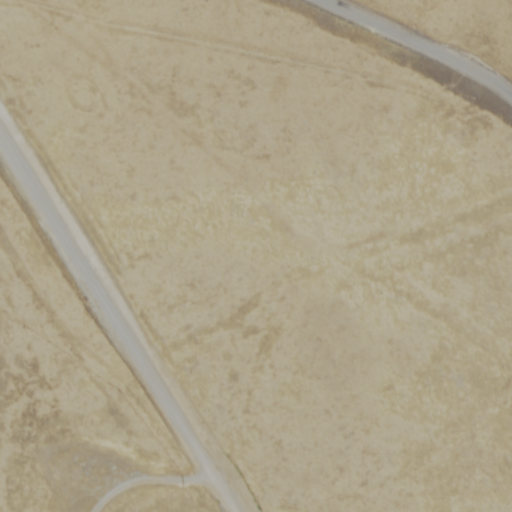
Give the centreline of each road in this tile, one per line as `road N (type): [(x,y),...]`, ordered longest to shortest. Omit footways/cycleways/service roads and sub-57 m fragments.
road 1 (residential): [(235,511),(0,114)]
road 2 (residential): [(322,0),(511,106)]
